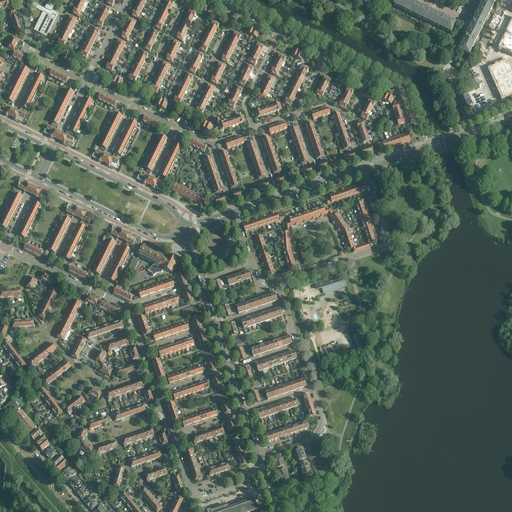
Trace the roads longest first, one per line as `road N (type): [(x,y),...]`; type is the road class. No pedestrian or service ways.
road 1 (residential): [(276,285),(391,247),(364,170)]
road 2 (residential): [(43,328),(15,332),(13,343),(27,359),(53,339),(81,285)]
road 3 (residential): [(88,511),(0,406)]
road 4 (residential): [(178,127),(237,9)]
